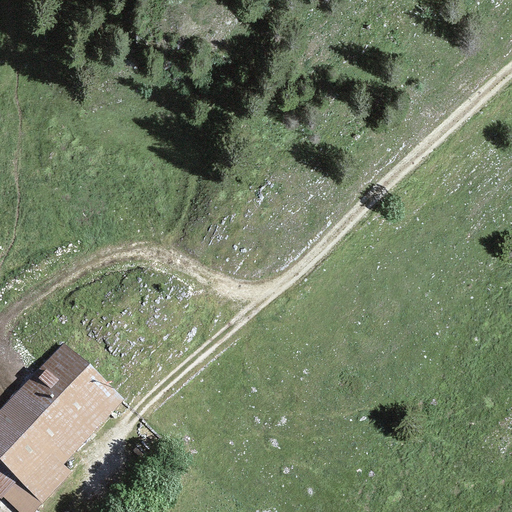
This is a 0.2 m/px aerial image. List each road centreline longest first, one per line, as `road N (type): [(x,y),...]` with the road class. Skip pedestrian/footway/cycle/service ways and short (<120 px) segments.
road 1 (track): [(511,70),(278,288)]
road 2 (track): [(278,288),(241,289),(169,257),(125,253),(68,274),(0,329)]
road 3 (track): [(129,423),(278,288)]
